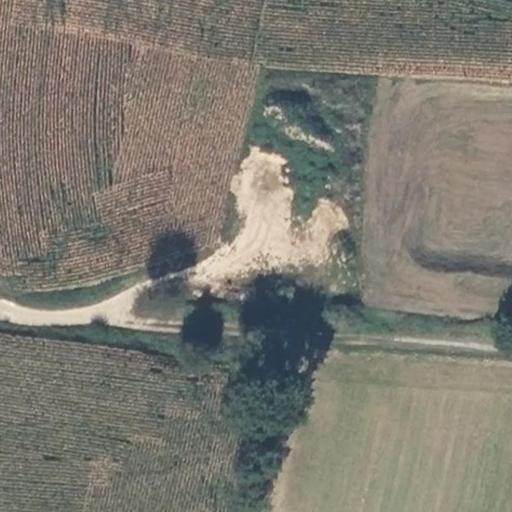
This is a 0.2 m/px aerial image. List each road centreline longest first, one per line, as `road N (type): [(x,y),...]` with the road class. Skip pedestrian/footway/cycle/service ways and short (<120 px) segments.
road 1 (track): [(0,304),(23,315),(293,330)]
road 2 (track): [(511,347),(293,330)]
